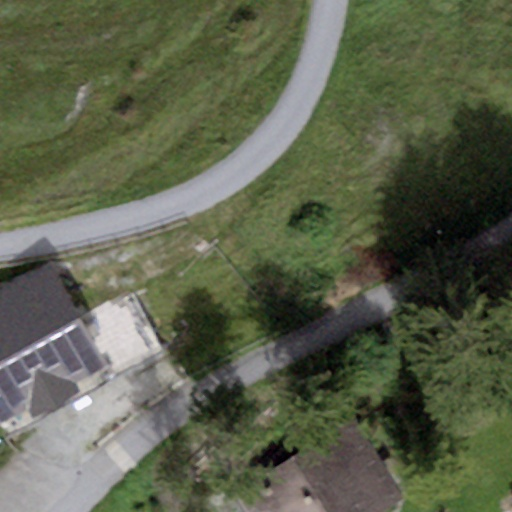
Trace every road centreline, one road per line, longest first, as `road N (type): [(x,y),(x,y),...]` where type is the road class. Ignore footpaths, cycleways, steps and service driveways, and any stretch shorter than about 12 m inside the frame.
road 1 (residential): [(73,511),(133,444),(211,385),(422,291),(511,238)]
road 2 (residential): [(0,248),(82,233),(214,188),(285,126),(335,0)]
